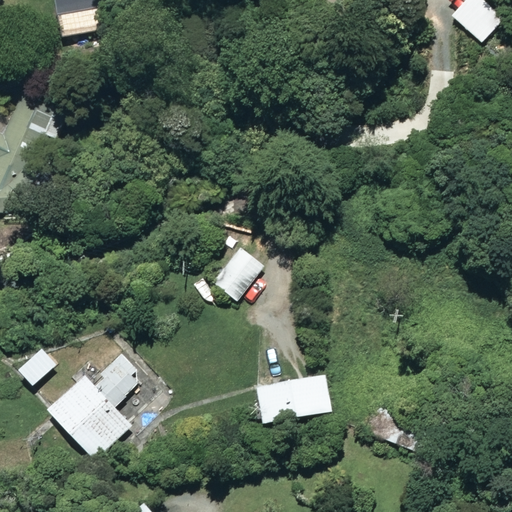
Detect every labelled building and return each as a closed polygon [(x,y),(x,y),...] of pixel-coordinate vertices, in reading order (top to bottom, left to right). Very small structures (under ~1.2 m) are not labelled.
[(7,189),(0,189),(0,210),(9,210),(7,189)] [(264,267),(241,251),(216,288),(239,303),(264,267)] [(134,430),(120,414),(152,384),(126,357),(103,379),(87,363),(72,377),(82,387),(52,415),(98,464),(134,430)] [(337,417),(331,382),(262,394),(269,430),(337,417)] [(426,417),(376,405),(367,440),(418,452),(426,417)]
